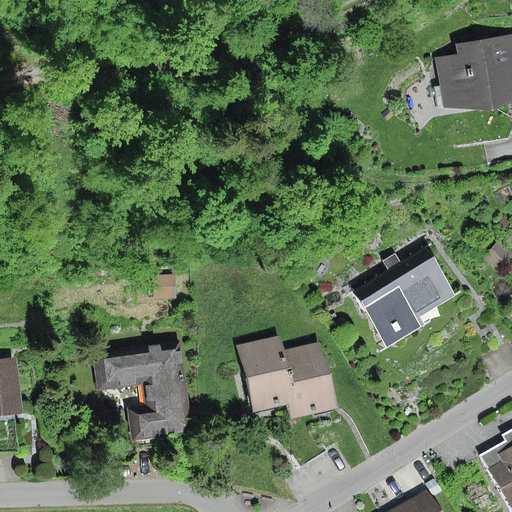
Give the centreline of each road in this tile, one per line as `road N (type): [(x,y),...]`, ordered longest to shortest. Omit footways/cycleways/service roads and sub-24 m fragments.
road 1 (track): [(353,0),(241,49),(18,76),(0,85)]
road 2 (residential): [(511,382),(301,511)]
road 3 (residential): [(235,511),(188,492),(0,495)]
